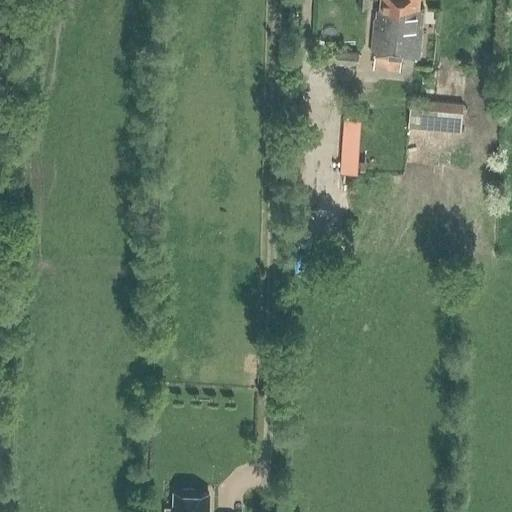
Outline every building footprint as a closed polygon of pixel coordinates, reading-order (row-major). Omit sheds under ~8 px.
[(367,15),(367,0),(356,0),(355,14),(367,15)] [(419,58),(423,9),(418,8),(418,0),(379,0),(379,9),(377,9),(376,17),(373,18),(370,54),(419,58)] [(337,51),(336,64),(357,66),(359,53),(337,51)] [(463,104),(411,99),(409,127),(460,132),(463,104)] [(360,172),(360,117),(343,117),(343,172),(360,172)] [(178,493),(175,493),(173,511),(208,511),(208,494),(199,494),(194,489),(183,489),(178,493)]
